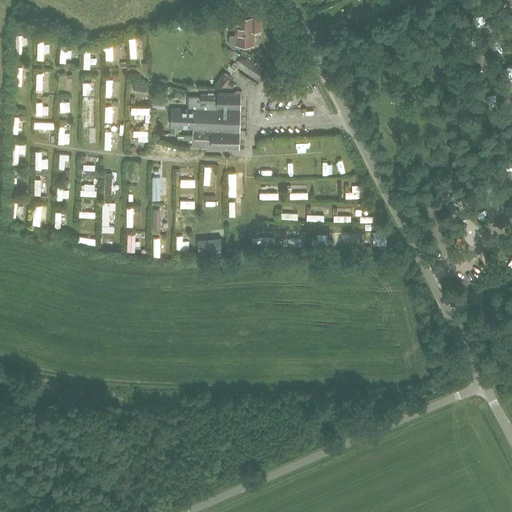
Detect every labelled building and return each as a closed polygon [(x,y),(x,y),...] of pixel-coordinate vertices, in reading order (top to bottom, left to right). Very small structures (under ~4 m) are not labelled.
[(250,17),(245,17),(245,44),(253,44),(254,33),(260,33),(260,13),(260,9),(259,7),(251,7),(250,17)] [(239,44),(245,44),(245,17),(236,17),(228,17),(228,26),(236,27),(236,35),(230,35),(230,44),(233,47),(239,47),(239,44)] [(137,39),(130,39),(131,59),(138,58),(137,39)] [(114,45),(106,45),(107,61),(115,61),(114,45)] [(259,82),(266,70),(242,53),(234,64),(259,82)] [(298,70),(289,65),(280,78),(288,84),(298,70)] [(27,83),(28,69),(16,69),(16,82),(27,83)] [(224,73),(217,84),(222,87),(224,89),(231,77),(229,76),(224,73)] [(83,83),(84,95),(97,95),(97,82),(83,83)] [(200,102),(215,103),(215,95),(201,94),(201,99),(200,102)] [(91,124),(90,105),(83,106),(84,125),(91,124)] [(131,108),(131,117),(151,117),(151,108),(131,108)] [(13,134),(26,134),(26,118),(13,119),(13,134)] [(59,145),(66,145),(66,142),(72,142),(72,130),(66,130),(66,127),(59,127),(59,145)] [(49,139),(49,128),(36,128),(35,139),(49,139)] [(211,150),(240,150),(240,135),(211,135),(211,150)] [(317,140),(295,140),(295,149),(317,149),(317,140)] [(286,142),(267,143),(268,150),(287,149),(286,142)] [(20,166),(20,157),(27,158),(27,144),(14,144),(13,166),(20,166)] [(44,171),(43,152),(35,152),(37,171),(44,171)] [(59,155),(59,169),(66,170),(66,162),(71,162),(71,155),(59,155)] [(108,158),(108,166),(117,166),(118,158),(108,158)] [(260,163),(260,172),(270,172),(270,163),(260,163)] [(213,186),(213,167),(205,167),(205,186),(213,186)] [(49,181),(37,181),(37,192),(48,192),(49,181)] [(106,193),(116,192),(116,184),(106,184),(106,193)] [(118,218),(117,202),(103,202),(104,232),(116,232),(116,225),(112,225),(111,219),(118,218)] [(45,225),(45,206),(35,206),(35,225),(45,225)] [(223,258),(221,237),(197,240),(199,260),(223,258)] [(380,395),(377,387),(371,390),(374,398),(380,395)]
